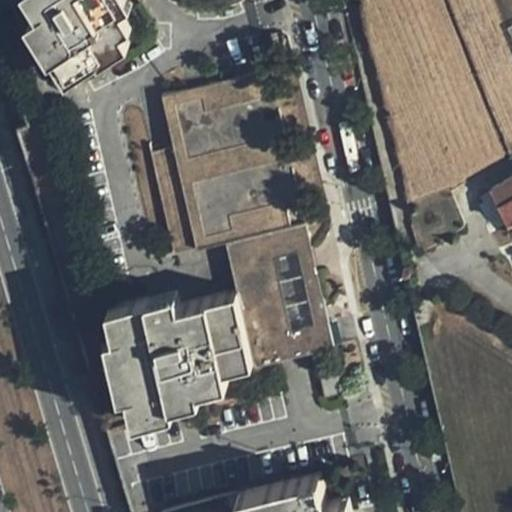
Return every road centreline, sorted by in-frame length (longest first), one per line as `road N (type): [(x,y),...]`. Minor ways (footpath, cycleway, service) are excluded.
road 1 (tertiary): [(425,511),(310,0)]
road 2 (unknown): [(253,0),(190,17),(167,50),(107,92),(140,258)]
road 3 (secondary): [(87,511),(0,215)]
